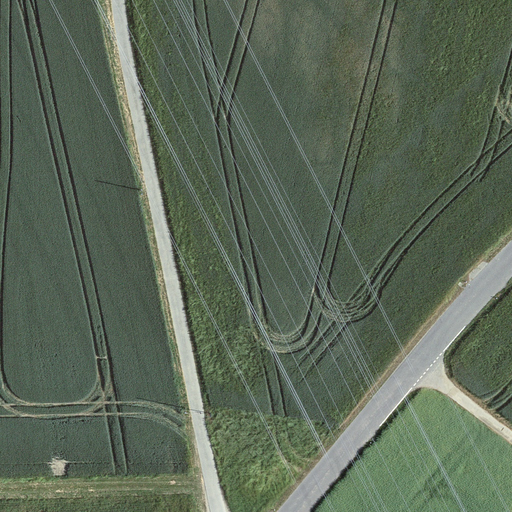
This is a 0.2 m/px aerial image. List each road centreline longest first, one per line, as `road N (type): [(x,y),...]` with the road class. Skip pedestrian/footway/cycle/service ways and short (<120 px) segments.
road 1 (unclassified): [(220,511),(117,0)]
road 2 (tertiary): [(296,511),(511,263)]
